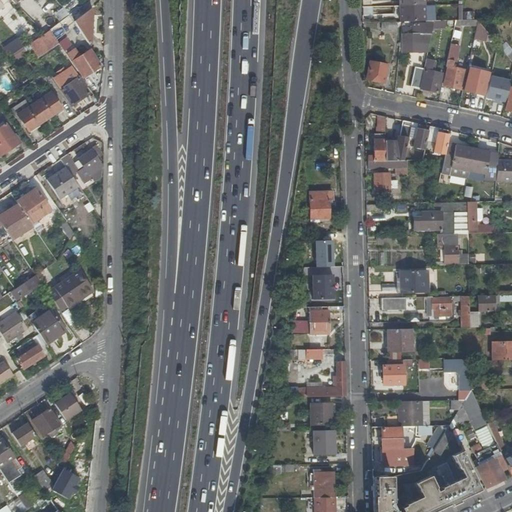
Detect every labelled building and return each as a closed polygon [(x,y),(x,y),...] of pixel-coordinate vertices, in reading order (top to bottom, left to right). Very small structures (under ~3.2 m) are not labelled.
[(427,22),(425,0),(400,0),(401,23),(403,23),(427,22)] [(66,15),(85,41),(87,3),(66,14),(66,15)] [(487,31),(478,21),(475,34),(486,36),(487,31)] [(429,45),(433,29),(434,25),(434,24),(422,25),(422,30),(412,30),(412,35),(403,35),(403,52),(428,52),(429,45)] [(50,34),(46,29),(44,30),(38,34),(42,40),(50,34)] [(42,40),(38,34),(26,43),(30,48),(36,44),(42,40)] [(2,45),(6,54),(22,47),(18,38),(2,45)] [(36,44),(30,48),(35,56),(41,52),(36,44)] [(69,59),(81,75),(98,64),(87,47),(69,59)] [(8,56),(11,61),(25,52),(21,48),(8,56)] [(448,58),(446,66),(446,67),(448,68),(444,86),(460,90),(464,71),(453,69),(454,62),(453,61),(454,59),(453,59),(448,58)] [(511,62),(510,60),(507,63),(502,88),(509,89),(509,87),(511,75),(511,62)] [(424,70),(424,71),(425,71),(421,89),(439,93),(443,74),(431,72),(433,62),(426,61),(424,70)] [(388,66),(370,63),(367,80),(384,84),(388,66)] [(411,87),(420,89),(424,71),(424,70),(415,68),(411,87)] [(57,86),(69,103),(87,91),(76,74),(57,86)] [(488,79),(469,74),(465,91),(475,94),(474,98),(480,100),(481,96),(484,96),(488,79)] [(37,90),(32,93),(36,99),(41,96),(37,90)] [(32,102),(43,118),(59,108),(48,91),(41,96),(36,99),(32,102)] [(29,104),(25,97),(3,111),(7,118),(15,113),(29,104)] [(15,113),(26,129),(43,118),(32,102),(29,104),(15,113)] [(368,157),(369,162),(386,162),(386,160),(386,152),(385,117),(371,114),(371,121),(377,121),(377,128),(376,128),(376,135),(374,135),(374,149),(374,152),(374,157),(368,157)] [(408,143),(408,139),(411,123),(404,121),(401,138),(405,139),(404,143),(408,143)] [(0,152),(17,141),(11,131),(9,132),(3,122),(0,123),(0,152)] [(413,148),(425,151),(427,142),(429,132),(417,130),(418,125),(411,123),(408,139),(412,140),(411,147),(413,147),(413,148)] [(446,155),(448,145),(449,137),(438,134),(439,129),(430,127),(429,132),(427,142),(436,144),(434,152),(446,155)] [(94,145),(90,148),(96,157),(100,154),(94,145)] [(444,161),(442,174),(450,176),(452,169),(485,174),(485,179),(496,181),(498,161),(498,154),(448,145),(446,155),(444,161)] [(399,162),(404,162),(407,147),(398,147),(398,152),(386,152),(386,160),(399,159),(399,162)] [(79,164),(83,170),(98,161),(96,157),(90,148),(89,148),(75,157),(79,164)] [(65,152),(58,157),(63,166),(64,167),(66,170),(74,165),(65,152)] [(98,161),(83,170),(86,174),(93,170),(101,165),(98,161)] [(496,181),(496,182),(511,182),(511,161),(498,161),(496,181)] [(386,162),(369,162),(369,169),(395,169),(396,175),(408,175),(408,162),(404,162),(399,162),(386,162)] [(64,167),(46,178),(59,198),(77,186),(66,170),(64,167)] [(382,174),(380,174),(374,175),(375,193),(391,193),(390,174),(386,174),(386,171),(382,171),(382,172),(382,174)] [(16,203),(29,223),(49,209),(33,187),(14,201),(16,203)] [(331,201),(331,193),(310,194),(310,201),(310,220),(330,219),(329,201),(331,201)] [(29,223),(16,203),(0,214),(0,223),(9,237),(29,223)] [(460,234),(468,234),(468,231),(468,229),(467,203),(436,203),(433,203),(433,205),(437,210),(437,213),(421,213),(421,219),(414,219),(414,231),(441,230),(441,235),(460,234)] [(467,203),(468,229),(477,229),(476,203),(467,203)] [(65,221),(60,224),(68,236),(72,230),(65,221)] [(460,239),(460,234),(441,235),(438,235),(439,247),(444,246),(444,265),(466,264),(466,257),(458,258),(458,252),(454,252),(454,246),(458,246),(457,240),(460,239)] [(395,236),(378,236),(378,245),(395,245),(395,236)] [(330,255),(330,244),(319,245),(320,256),(330,255)] [(343,274),(343,267),(331,268),(316,268),(306,268),(304,275),(343,274)] [(76,268),(66,275),(79,295),(90,288),(76,268)] [(45,278),(39,269),(34,273),(39,281),(45,278)] [(428,293),(428,271),(400,272),(400,294),(428,293)] [(11,289),(16,296),(37,283),(31,275),(11,289)] [(79,295),(66,275),(45,290),(59,309),(66,304),(67,306),(75,301),(73,299),(79,295)] [(478,312),(486,312),(495,311),(494,296),(478,297),(478,312)] [(460,297),(461,328),(470,328),(470,312),(469,297),(460,297)] [(405,298),(382,299),(382,310),(405,310),(405,298)] [(433,317),(430,317),(430,320),(439,320),(439,317),(451,317),(451,299),(432,300),(433,317)] [(50,307),(30,321),(37,331),(45,342),(53,337),(52,336),(64,328),(50,307)] [(0,320),(0,330),(7,341),(28,327),(16,310),(0,320)] [(329,334),(329,312),(309,312),(309,334),(329,334)] [(478,312),(472,312),(471,326),(478,325),(478,326),(485,326),(486,312),(478,312)] [(396,330),(388,330),(388,352),(412,352),(412,329),(396,330)] [(37,331),(30,336),(34,341),(36,343),(39,348),(46,343),(45,342),(37,331)] [(22,367),(43,354),(39,348),(36,343),(31,347),(29,344),(24,348),(25,350),(15,357),(22,367)] [(511,343),(492,344),(493,359),(511,358),(511,343)] [(334,356),(334,350),(306,350),(306,360),(322,360),(322,356),(334,356)] [(417,359),(417,369),(428,369),(428,359),(417,359)] [(459,375),(459,390),(471,390),(471,384),(471,361),(471,359),(445,360),(445,373),(455,372),(459,375)] [(0,362),(0,381),(12,374),(3,360),(0,362)] [(403,361),(388,361),(388,366),(383,367),(384,384),(404,384),(404,368),(404,366),(403,366),(403,361)] [(346,397),(345,363),(337,363),(337,389),(318,389),(318,383),(310,383),(310,389),(298,389),(298,398),(346,397)] [(471,390),(459,390),(459,400),(465,400),(471,390)] [(487,424),(471,390),(465,400),(462,405),(474,430),(487,424)] [(74,400),(68,392),(53,403),(65,419),(80,408),(74,400)] [(465,400),(459,400),(451,401),(450,410),(459,410),(462,405),(465,400)] [(421,402),(398,402),(399,427),(422,426),(421,402)] [(331,425),(331,405),(311,405),(311,425),(331,425)] [(48,408),(30,420),(40,435),(44,432),(48,437),(56,432),(52,427),(58,423),(48,408)] [(492,421),(487,424),(497,445),(508,469),(511,476),(511,475),(511,456),(508,458),(504,449),(505,449),(492,421)] [(33,435),(25,423),(10,433),(18,446),(33,435)] [(401,428),(383,429),(383,465),(387,464),(412,464),(412,450),(402,450),(401,428)] [(334,431),(313,431),(314,455),(335,454),(334,431)] [(9,453),(0,440),(0,439),(0,465),(6,462),(16,476),(23,471),(17,464),(9,453)] [(72,447),(69,441),(56,466),(60,471),(72,447)] [(478,443),(469,447),(473,455),(482,450),(478,443)] [(508,469),(497,445),(475,455),(479,463),(475,465),(486,488),(505,479),(502,472),(508,469)] [(21,461),(13,450),(9,453),(17,464),(21,461)] [(393,476),(373,477),(374,511),(435,511),(480,491),(467,464),(464,458),(461,451),(452,456),(458,469),(459,469),(463,477),(455,481),(451,473),(452,473),(447,463),(437,467),(442,478),(443,478),(446,485),(441,487),(439,490),(436,491),(435,489),(436,488),(430,476),(415,483),(421,497),(404,505),(405,506),(400,508),(401,511),(396,511),(392,504),(393,503),(393,476)] [(298,466),(269,466),(268,476),(281,475),(281,473),(298,472),(298,466)] [(46,494),(52,484),(42,469),(41,468),(32,474),(46,495),(46,494)] [(314,498),(333,498),(332,474),(321,473),(321,471),(313,471),(314,498)] [(53,497),(59,485),(53,483),(52,484),(46,494),(53,497)] [(23,509),(38,504),(33,490),(18,495),(23,509)] [(333,498),(314,498),(314,511),(336,511),(336,498),(333,498)]
